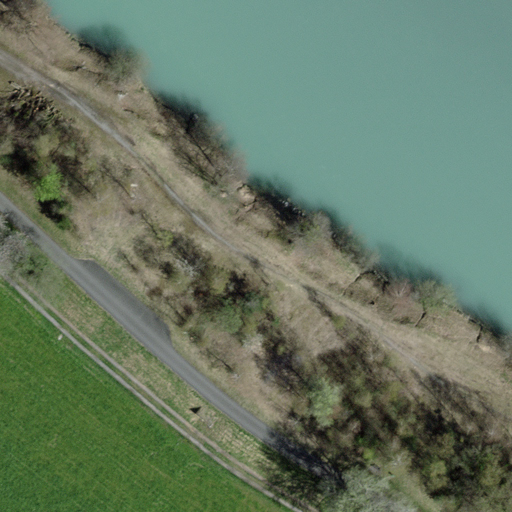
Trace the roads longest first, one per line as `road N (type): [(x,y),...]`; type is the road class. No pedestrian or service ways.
road 1 (track): [(0,200),(220,399),(401,511)]
road 2 (track): [(0,262),(175,419),(311,511)]
